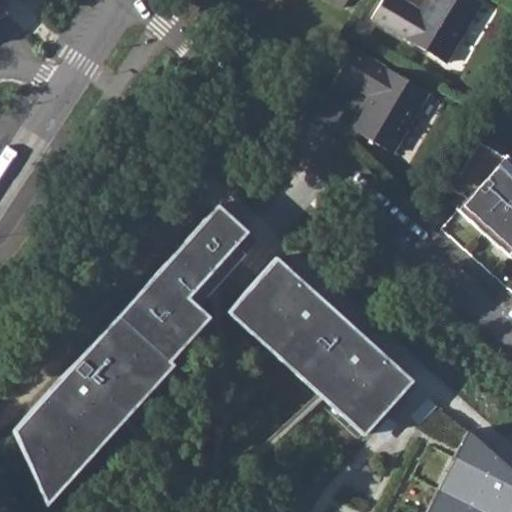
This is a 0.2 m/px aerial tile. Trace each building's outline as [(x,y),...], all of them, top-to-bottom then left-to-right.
[(326,0),(342,9),(346,0),(326,0)] [(445,64),(481,3),(475,0),(424,0),(419,10),(402,0),(381,0),(370,19),(445,64)] [(391,155),(426,95),(352,50),(335,78),(367,97),(347,129),(391,155)] [(511,159),(506,155),(504,157),(480,142),(451,189),(468,199),(458,210),(508,255),(511,251),(511,159)] [(187,298),(246,232),(216,204),(11,429),(44,505),(211,320),(187,298)] [(411,381),(274,257),(225,311),(362,435),(411,381)] [(511,471),(463,427),(419,511),(507,511),(511,504),(511,471)]
